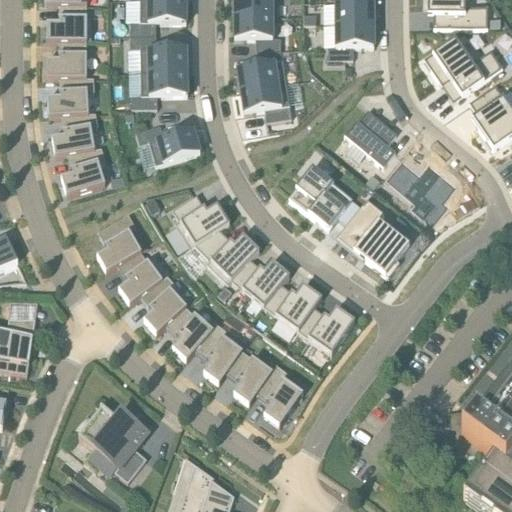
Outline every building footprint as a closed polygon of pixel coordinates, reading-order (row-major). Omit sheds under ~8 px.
[(86,11),(86,0),(46,0),(46,10),(46,11),(58,11),(86,11)] [(233,0),(234,22),(272,22),(271,0),(233,0)] [(334,0),(335,9),(373,9),(372,0),(334,0)] [(465,0),(427,0),(427,24),(433,25),(433,37),(464,38),(465,0)] [(155,29),(186,29),(186,5),(140,5),(140,28),(130,28),(130,42),(155,42),(155,29)] [(335,31),(373,31),(373,9),(335,9),(335,31)] [(58,24),(59,24),(59,28),(55,28),(46,28),(46,47),(46,48),(58,48),(86,48),(86,23),(86,11),(58,11),(58,12),(59,12),(59,22),(59,23),(58,23),(58,24)] [(303,20),(303,32),(316,32),(315,20),(303,20)] [(280,56),(280,44),(272,44),(272,22),(234,22),(234,45),(255,44),(256,58),(280,56)] [(489,25),(489,34),(500,34),(500,25),(489,25)] [(335,53),(327,53),(327,66),(353,66),(352,53),(373,53),(373,31),(335,31),(335,53)] [(130,56),(140,55),(140,79),(186,78),(186,54),(155,54),(155,42),(130,42),(130,56)] [(485,91),(455,47),(423,69),(442,97),(443,96),(454,112),(485,91)] [(93,85),(93,84),(86,82),(86,60),(86,48),(58,48),(58,49),(59,49),(59,60),(58,60),(58,61),(59,61),(59,65),(55,65),(46,65),(46,83),(46,85),(58,85),(93,85)] [(256,58),(257,71),(237,74),(240,97),(286,89),(280,56),(256,58)] [(131,115),(157,115),(156,102),(187,101),(186,78),(140,79),(141,102),(131,102),(131,115)] [(58,85),(58,86),(59,86),(59,97),(58,97),(58,99),(59,99),(60,103),(56,103),(47,103),(48,122),(48,123),(61,123),(96,121),(95,119),(88,119),(88,109),(87,98),(94,98),(93,85),(58,85)] [(240,97),(244,119),(264,116),(266,128),(291,124),(286,89),(240,97)] [(511,147),(511,116),(497,95),(469,113),(478,125),(473,128),(495,159),(511,147)] [(380,176),(393,161),(384,154),(394,143),(365,119),(356,131),(354,129),(341,144),(380,176)] [(52,144),(55,162),(54,162),(54,163),(67,161),(102,155),(101,154),(94,154),(92,144),(91,134),(98,132),(96,121),(61,123),(63,136),(62,136),(62,138),(63,137),(64,142),(60,142),(52,144)] [(160,132),(136,139),(139,151),(149,148),(155,172),(200,159),(193,135),(163,144),(160,132)] [(67,161),(67,162),(71,174),(70,175),(70,176),(72,176),(73,180),(69,181),(61,183),(66,201),(65,201),(66,202),(105,191),(98,169),(105,167),(102,155),(67,161)] [(421,174),(403,160),(387,180),(416,204),(412,208),(434,226),(451,206),(446,202),(459,187),(430,163),(421,174)] [(334,190),(312,173),(294,195),(295,196),(287,206),(328,238),(345,216),(344,216),(352,206),(333,191),(334,190)] [(379,186),(372,179),(365,187),(373,193),(379,186)] [(115,184),(117,192),(125,189),(122,181),(115,184)] [(155,206),(147,210),(153,221),(161,216),(155,206)] [(384,220),(366,206),(343,236),(359,248),(353,256),(365,265),(388,283),(399,268),(396,266),(409,250),(379,226),(384,220)] [(221,241),(230,232),(215,218),(215,217),(212,214),(204,224),(193,214),(171,238),(201,264),(221,241)] [(141,259),(148,254),(147,253),(140,257),(129,238),(131,237),(133,236),(136,234),(136,233),(135,233),(129,222),(128,220),(117,227),(97,239),(97,240),(99,240),(105,250),(104,251),(104,252),(105,252),(107,255),(97,262),(106,277),(105,278),(106,279),(117,273),(141,259)] [(252,267),(260,258),(245,244),(245,243),(242,240),(234,250),(223,240),(201,264),(231,291),(252,267)] [(0,276),(18,268),(5,243),(0,245),(0,276)] [(168,282),(167,282),(161,286),(155,278),(147,267),(141,259),(117,273),(119,275),(125,283),(124,284),(125,285),(126,284),(128,288),(118,295),(129,310),(130,311),(140,303),(168,282)] [(234,293),(265,318),(282,292),(290,283),(281,276),(274,270),(275,269),(272,267),(263,277),(252,267),(231,291),(234,293)] [(140,303),(149,313),(148,314),(149,315),(150,314),(153,317),(143,326),(156,339),(155,340),(156,341),(166,332),(186,314),(186,313),(178,304),(171,297),(176,291),(168,282),(140,303)] [(265,318),(299,339),(322,305),(305,293),(302,291),(295,300),(282,292),(265,318)] [(223,307),(231,298),(225,293),(217,302),(223,307)] [(328,324),(315,316),(299,339),(332,362),(355,328),(338,316),(339,315),(335,312),(328,324)] [(168,334),(176,341),(175,342),(176,343),(177,342),(180,344),(172,354),(186,366),(185,366),(186,367),(195,357),(213,337),(212,336),(194,320),(186,314),(166,332),(168,334)] [(35,325),(9,327),(7,339),(0,338),(0,378),(27,382),(35,325)] [(207,366),(210,368),(203,379),(218,389),(219,390),(226,380),(242,357),(224,344),(227,338),(217,330),(212,336),(213,337),(195,357),(206,365),(205,366),(206,367),(207,366)] [(227,380),(236,386),(235,387),(236,388),(237,387),(240,389),(233,400),(248,410),(249,411),(256,401),(272,378),(271,377),(263,371),(252,364),(251,364),(242,357),(226,380),(227,380)] [(257,402),(257,401),(266,407),(265,408),(267,409),(267,408),(271,410),(263,421),(278,431),(278,432),(279,432),(302,399),(293,393),(284,386),(287,379),(286,378),(277,372),(276,371),(271,377),(272,378),(256,401),(257,402)] [(474,413),(472,414),(473,423),(446,427),(445,417),(443,417),(444,433),(445,433),(447,447),(456,445),(458,462),(456,462),(457,464),(467,463),(467,462),(474,461),(478,456),(493,467),(463,504),(465,505),(468,501),(482,511),(511,511),(511,481),(505,476),(511,466),(511,397),(485,431),(475,423),(474,413)] [(100,413),(78,441),(118,473),(114,478),(128,489),(146,465),(134,455),(142,444),(101,411),(100,412),(100,413)] [(194,471),(194,472),(183,503),(176,501),(172,511),(230,511),(234,503),(212,487),(213,485),(213,484),(194,471)]
